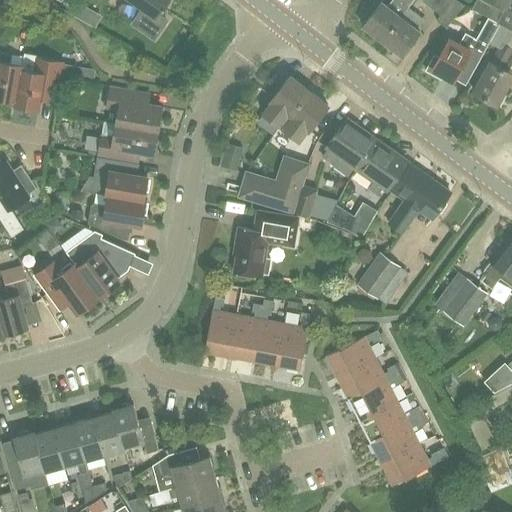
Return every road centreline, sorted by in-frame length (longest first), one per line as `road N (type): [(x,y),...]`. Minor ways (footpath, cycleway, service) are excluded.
road 1 (residential): [(275,15),(215,95),(177,264),(167,291),(129,337)]
road 2 (tertiary): [(486,177),(303,38)]
road 3 (residential): [(254,475),(239,415),(219,389),(159,377),(129,337)]
road 4 (residential): [(129,337),(0,374)]
